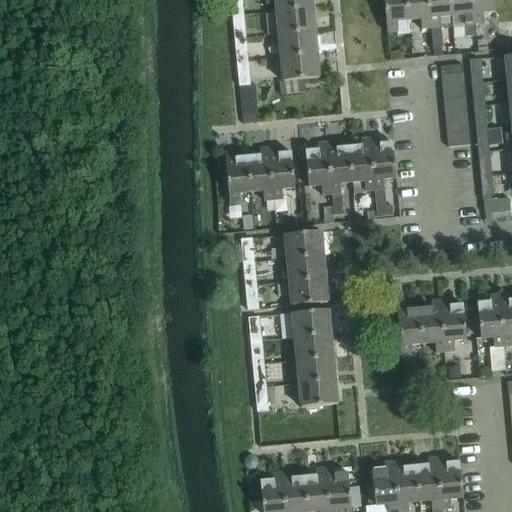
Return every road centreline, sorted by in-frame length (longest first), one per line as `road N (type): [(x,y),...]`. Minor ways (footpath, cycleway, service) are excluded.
road 1 (residential): [(511,235),(439,241),(420,60)]
road 2 (residential): [(499,511),(492,380)]
